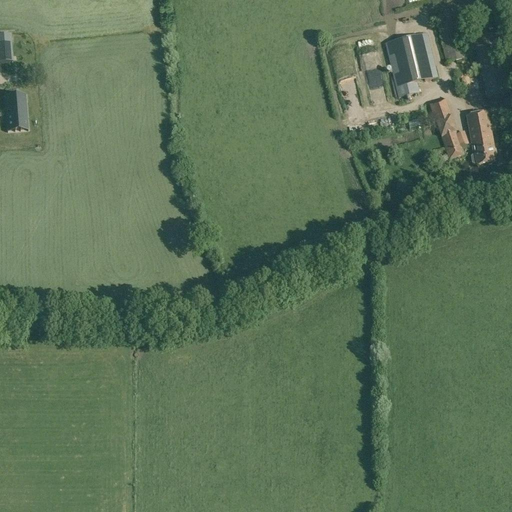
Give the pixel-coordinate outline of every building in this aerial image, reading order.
[(435,15),(446,64),(467,59),(455,10),(435,15)] [(386,45),(399,99),(419,94),(417,84),(437,79),(427,35),(386,45)] [(473,41),(488,100),(511,93),(511,85),(508,68),(505,69),(497,35),(473,41)] [(0,36),(0,63),(12,63),(10,36),(0,36)] [(459,84),(459,94),(467,94),(467,85),(459,84)] [(6,122),(7,133),(8,133),(7,131),(28,129),(28,132),(26,103),(15,104),(15,97),(5,98),(5,97),(4,97),(5,110),(7,110),(8,122),(6,122)] [(364,113),(358,97),(351,99),(357,116),(364,113)] [(429,106),(448,162),(464,156),(445,100),(429,106)] [(473,164),(475,165),(476,165),(477,167),(496,164),(493,151),(494,150),(488,113),(467,117),(474,154),(475,154),(475,155),(473,156),(472,157),(473,164)] [(31,142),(37,140),(34,132),(28,134),(31,142)] [(470,134),(461,135),(463,148),(471,147),(470,134)]
